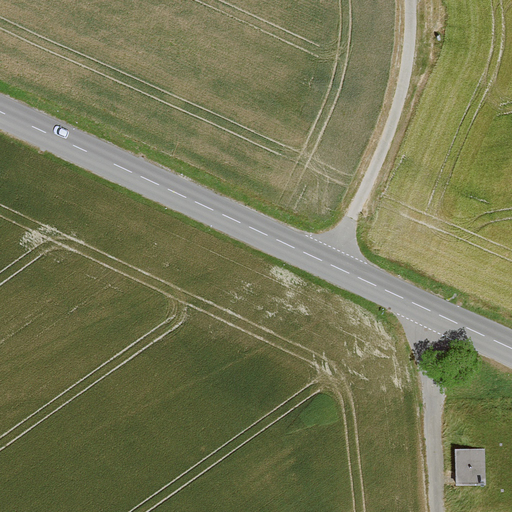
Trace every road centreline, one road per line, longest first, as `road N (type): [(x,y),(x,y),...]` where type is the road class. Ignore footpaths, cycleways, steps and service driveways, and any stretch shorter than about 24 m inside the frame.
road 1 (tertiary): [(0,110),(511,348)]
road 2 (track): [(407,0),(405,66),(386,139),(332,264)]
